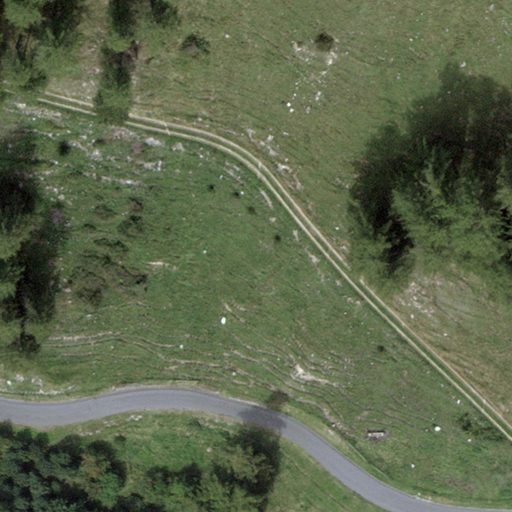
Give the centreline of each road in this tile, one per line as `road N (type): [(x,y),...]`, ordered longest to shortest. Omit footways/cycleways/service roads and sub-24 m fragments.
road 1 (track): [(511,431),(348,270),(281,178),(256,159),(0,100)]
road 2 (tertiary): [(0,410),(71,412),(166,396),(226,404),(289,422),(385,495),(442,511)]
